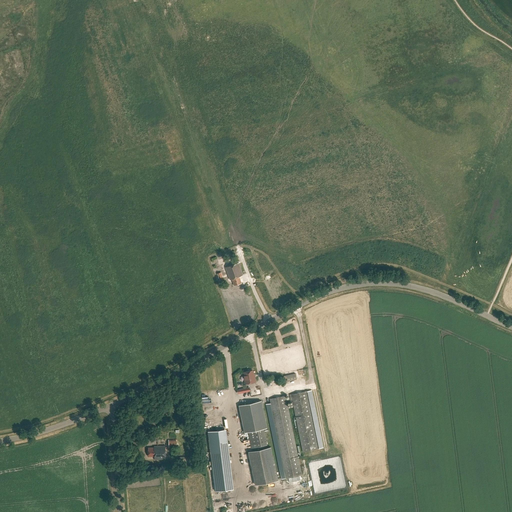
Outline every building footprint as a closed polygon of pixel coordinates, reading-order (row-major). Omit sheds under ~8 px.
[(397,262),(413,267),(415,261),(399,255),(397,262)] [(232,279),(235,286),(241,283),(239,277),(243,275),(239,263),(226,267),(230,279),(232,279)] [(244,375),(246,384),(257,382),(256,374),(255,375),(254,369),(244,371),(245,375),(244,375)] [(291,395),(303,452),(324,448),(312,390),(291,395)] [(271,403),(267,404),(282,479),(302,475),(286,395),(270,399),(271,403)] [(261,401),(239,405),(245,433),(248,432),(264,429),(267,428),(261,401)] [(267,445),(264,429),(248,432),(251,448),(267,445)] [(166,460),(166,446),(154,446),(154,448),(149,448),(149,455),(151,455),(151,457),(155,457),(155,460),(166,460)] [(271,447),(248,452),(255,485),(278,480),(271,447)] [(232,489),(227,453),(211,455),(215,491),(232,489)] [(177,462),(187,461),(187,464),(191,464),(191,461),(198,461),(198,456),(180,457),(180,458),(177,460),(177,462)] [(340,457),(309,463),(315,493),(346,487),(346,483),(344,483),(343,478),(344,478),(342,466),(340,457)]
